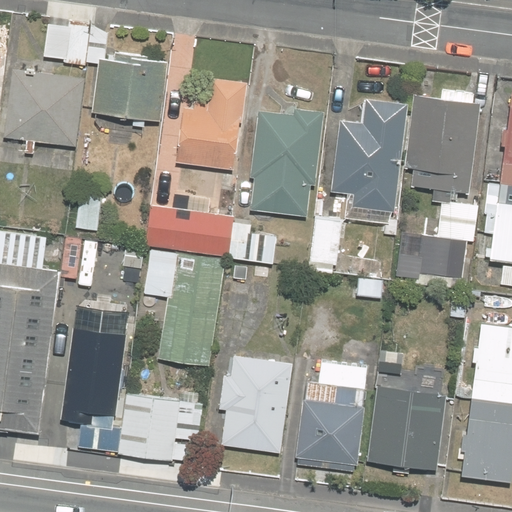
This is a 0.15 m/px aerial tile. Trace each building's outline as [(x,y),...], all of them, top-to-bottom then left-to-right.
[(106,66),(109,34),(83,31),(84,23),(70,21),(69,29),(47,27),(44,59),(64,61),(64,66),(86,68),(86,64),(106,66)] [(39,144),(78,149),(85,84),(50,80),(51,71),(12,66),(3,141),(24,143),(22,156),(38,158),(39,144)] [(165,73),(97,66),(92,121),(160,128),(165,73)] [(471,108),(410,100),(409,110),(401,173),(412,174),(410,192),(470,199),(480,116),(492,117),(497,78),(475,76),(471,108)] [(236,173),(247,87),(215,83),(212,105),(183,101),(175,166),(236,173)] [(503,266),(501,285),(511,286),(511,93),(510,93),(500,185),(489,184),(483,238),(494,239),(492,265),(503,266)] [(401,173),(409,110),(367,104),(364,125),(340,122),(331,196),(354,199),(352,214),(396,220),(401,173)] [(295,119),(257,115),(250,182),(253,183),(249,215),(311,221),(322,119),(295,116),(295,119)] [(251,235),(252,228),(232,225),(233,218),(170,210),(175,173),(156,171),(146,251),(150,251),(180,255),(223,260),(275,267),(279,239),(251,235)] [(102,198),(78,195),(74,231),(99,233),(102,198)] [(437,236),(400,232),(395,280),(461,287),(465,245),(474,246),(477,209),(439,205),(437,236)] [(344,219),(315,215),(309,263),(338,267),(344,219)] [(50,238),(0,232),(0,434),(39,439),(59,276),(45,274),(50,238)] [(113,246),(66,240),(62,275),(109,281),(113,246)] [(174,302),(180,255),(150,251),(143,306),(164,309),(165,301),(174,302)] [(165,301),(164,309),(158,362),(209,369),(223,260),(180,255),(174,302),(165,301)] [(384,280),(356,277),(354,297),(382,300),(384,280)] [(468,458),(465,481),(511,486),(511,327),(481,324),(479,349),(473,349),(471,367),(477,367),(470,440),(463,439),(461,457),(468,458)] [(103,335),(72,331),(60,424),(114,431),(127,330),(104,327),(103,335)] [(293,366),(230,359),(228,376),(222,376),(218,414),(224,415),(220,451),(283,458),(293,366)] [(368,364),(320,359),(317,385),(305,384),(296,469),(357,475),(368,364)] [(198,370),(174,367),(172,386),(196,389),(198,370)] [(455,396),(374,386),(365,461),(446,471),(455,396)] [(203,401),(125,393),(120,434),(118,458),(196,467),(203,401)] [(118,458),(120,434),(79,429),(76,454),(118,458)]
